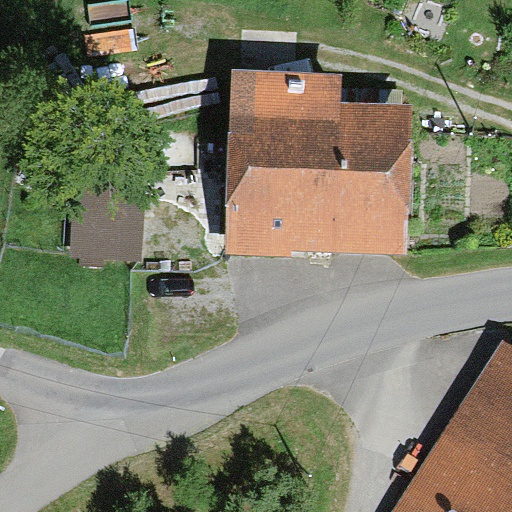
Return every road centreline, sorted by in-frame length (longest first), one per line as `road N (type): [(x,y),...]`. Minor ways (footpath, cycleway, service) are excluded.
road 1 (unclassified): [(161,415),(332,328),(511,292)]
road 2 (residential): [(161,415),(0,509)]
road 3 (unclassified): [(0,364),(161,415)]
